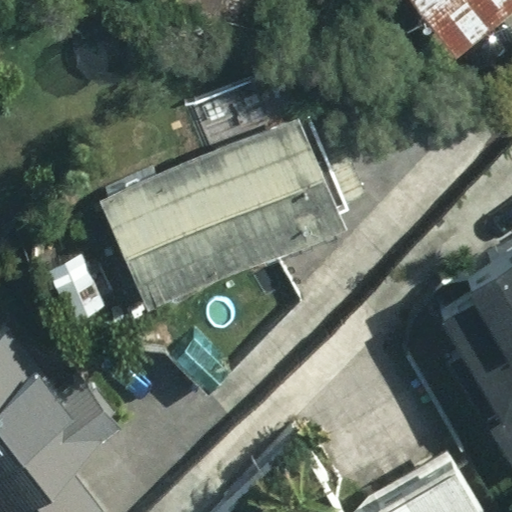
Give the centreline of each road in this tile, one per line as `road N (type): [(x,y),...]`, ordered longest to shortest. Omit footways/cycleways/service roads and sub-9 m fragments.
road 1 (unknown): [(76,426),(511,10)]
road 2 (unknown): [(511,110),(155,462)]
